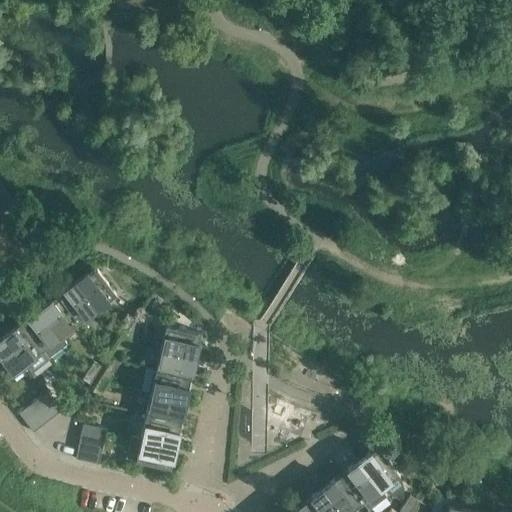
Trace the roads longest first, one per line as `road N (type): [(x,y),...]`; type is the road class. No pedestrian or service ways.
road 1 (residential): [(192,511),(153,488),(45,468),(0,423)]
road 2 (residential): [(229,511),(371,422)]
road 3 (residential): [(225,347),(193,511)]
